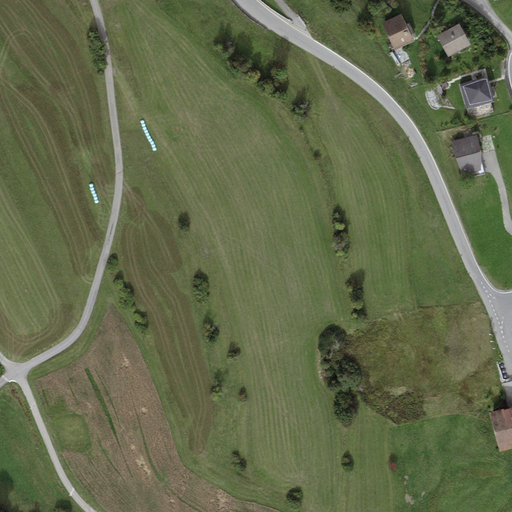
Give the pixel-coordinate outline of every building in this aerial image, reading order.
[(415,39),(401,12),(381,22),(395,49),(415,39)] [(471,43),(459,22),(437,34),(448,56),(471,43)] [(486,76),(460,85),(469,118),(494,111),(491,102),(495,101),(486,76)] [(477,133),(452,141),(463,176),(481,169),(481,148),(477,133)] [(500,449),(511,445),(511,379),(501,384),(507,405),(490,410),(500,449)]
